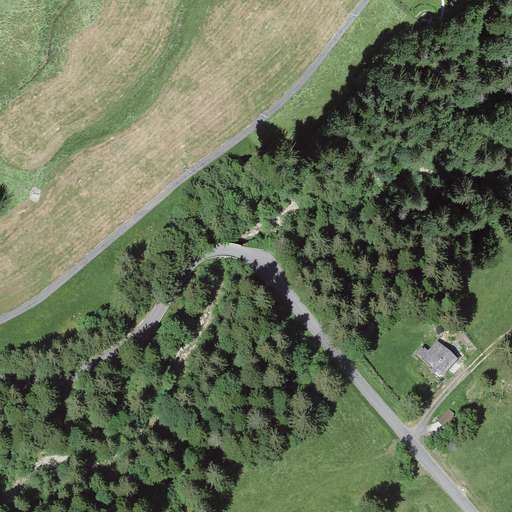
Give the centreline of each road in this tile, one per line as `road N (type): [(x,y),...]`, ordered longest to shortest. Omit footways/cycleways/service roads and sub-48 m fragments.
road 1 (tertiary): [(0,379),(55,383),(104,365),(148,327),(191,263),(220,250),(239,252),(265,270),(471,511)]
road 2 (track): [(404,433),(511,331)]
